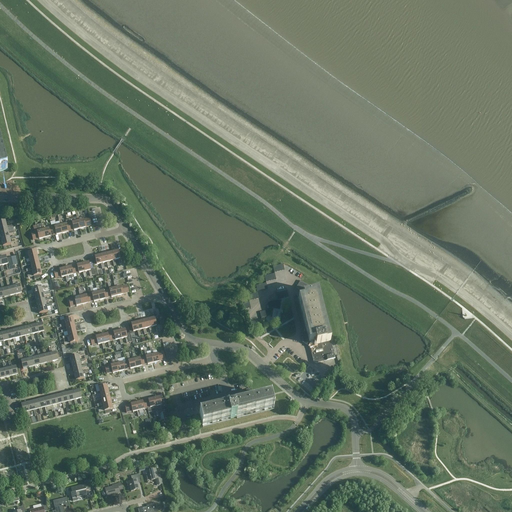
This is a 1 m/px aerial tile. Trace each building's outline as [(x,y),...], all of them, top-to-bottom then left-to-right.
[(0,171),(9,169),(0,133),(0,171)] [(78,221),(80,229),(86,227),(92,225),(90,218),(84,220),(84,219),(80,220),(78,215),(76,215),(77,217),(78,221)] [(78,221),(77,217),(68,219),(69,224),(71,230),(74,230),(80,229),(78,221)] [(0,228),(7,226),(6,222),(11,221),(11,219),(0,221),(0,228)] [(71,230),(69,224),(67,224),(62,225),(61,219),(59,220),(60,225),(61,225),(63,233),(69,232),(68,231),(71,230)] [(43,229),(43,230),(42,224),(41,224),(37,225),(35,226),(37,231),(34,232),(35,232),(31,233),(33,240),(39,239),(45,238),(43,229)] [(54,235),(52,228),(49,229),(49,228),(45,229),(44,224),(42,224),(43,230),(43,229),(45,238),(51,236),(51,235),(54,235)] [(60,225),(56,226),(56,224),(51,225),(52,228),(54,235),(56,234),(56,235),(63,233),(61,225),(60,225)] [(8,232),(7,228),(13,227),(12,225),(7,226),(0,228),(0,233),(0,234),(8,232)] [(10,238),(9,234),(14,233),(14,231),(8,232),(0,234),(2,240),(10,238)] [(3,246),(11,244),(10,240),(16,239),(15,237),(10,238),(2,240),(3,246)] [(34,251),(33,248),(27,249),(28,252),(29,257),(23,258),(24,260),(29,259),(29,258),(38,256),(36,250),(34,251)] [(115,260),(119,259),(120,265),(122,264),(121,259),(124,258),(122,252),(119,252),(119,250),(113,252),(115,260)] [(116,266),(115,260),(113,252),(107,253),(109,262),(113,261),(114,266),(116,266)] [(110,267),(109,262),(107,253),(101,255),(103,263),(107,262),(108,267),(110,267)] [(105,268),(103,263),(101,255),(95,256),(95,258),(92,259),(94,265),(101,264),(103,269),(105,268)] [(2,266),(6,265),(8,270),(10,270),(9,267),(7,259),(6,256),(0,257),(2,266)] [(31,264),(39,262),(38,256),(29,258),(29,259),(30,263),(25,264),(25,266),(31,265),(31,264)] [(16,257),(7,259),(9,267),(15,266),(18,265),(16,257)] [(32,270),(41,268),(39,262),(31,264),(31,265),(32,268),(26,270),(27,272),(32,270)] [(85,272),(89,271),(90,276),(95,275),(94,269),(91,269),(89,262),(83,263),(85,272)] [(86,277),(85,272),(83,263),(77,265),(77,266),(74,266),(76,273),(79,272),(79,273),(83,272),(85,278),(86,277)] [(76,273),(74,266),(72,267),(72,266),(65,268),(68,276),(72,275),(72,277),(74,277),(74,275),(73,274),(76,273)] [(41,278),(40,275),(42,274),(41,268),(32,270),(33,274),(28,276),(28,278),(34,276),(35,279),(41,278)] [(69,281),(68,276),(65,268),(59,269),(60,270),(54,271),(55,278),(61,277),(61,278),(66,276),(67,282),(69,281)] [(14,286),(16,295),(22,293),(20,285),(16,286),(14,280),(12,281),(14,286)] [(303,298),(298,299),(307,334),(305,336),(304,338),(308,340),(305,344),(307,341),(309,343),(310,342),(310,344),(308,347),(309,347),(310,348),(313,362),(316,364),(335,359),(330,342),(330,341),(318,291),(315,292),(314,289),(300,281),(296,288),(305,293),(306,293),(307,294),(303,295),(303,298)] [(14,286),(10,287),(9,282),(7,282),(8,288),(10,296),(16,295),(14,286)] [(115,288),(117,296),(124,295),(123,294),(129,292),(127,285),(122,287),(122,286),(117,287),(116,282),(114,282),(115,288)] [(8,288),(4,289),(3,283),(1,284),(2,289),(4,297),(10,296),(8,288)] [(115,288),(111,289),(110,283),(108,284),(109,289),(109,290),(107,291),(108,298),(111,297),(111,298),(117,296),(115,288)] [(44,294),(43,293),(42,290),(48,288),(47,286),(41,288),(41,285),(37,286),(38,289),(34,290),(35,296),(44,294)] [(108,298),(107,291),(104,291),(104,290),(100,292),(98,286),(96,287),(98,292),(100,300),(106,299),(106,298),(108,298)] [(98,292),(94,293),(93,288),(90,288),(92,294),(89,295),(91,302),(94,301),(94,302),(100,300),(98,292)] [(91,302),(89,295),(87,296),(87,295),(82,296),(81,291),(79,291),(80,296),(82,305),(89,303),(88,303),(91,302)] [(278,299),(288,297),(287,291),(276,293),(278,299)] [(45,300),(45,299),(44,295),(49,294),(49,292),(43,293),(44,294),(35,296),(37,302),(45,300)] [(80,296),(76,297),(75,292),(73,292),(74,298),(74,299),(69,300),(70,307),(76,306),(82,305),(80,296)] [(46,305),(45,301),(51,300),(50,298),(45,299),(45,300),(37,302),(38,307),(46,305)] [(40,314),(48,311),(47,307),(52,306),(52,304),(46,305),(38,307),(40,314)] [(70,318),(70,315),(64,317),(65,324),(60,325),(60,327),(66,326),(74,324),(73,318),(70,318)] [(155,320),(155,318),(149,319),(151,327),(155,326),(156,332),(161,330),(158,319),(155,320)] [(152,333),(151,327),(149,319),(143,321),(145,329),(149,328),(150,333),(152,333)] [(147,334),(145,329),(143,321),(137,322),(139,330),(143,329),(145,335),(147,334)] [(141,336),(139,330),(137,322),(131,324),(132,326),(128,327),(130,335),(134,334),(133,332),(137,331),(139,336),(141,336)] [(38,333),(39,333),(42,332),(44,337),(46,337),(43,323),(36,325),(38,333)] [(67,332),(76,330),(74,324),(66,326),(67,330),(61,331),(62,333),(67,332)] [(40,338),(39,333),(38,333),(36,325),(31,326),(33,334),(37,333),(38,339),(40,338)] [(33,334),(31,326),(25,328),(27,336),(27,337),(31,337),(33,342),(35,341),(33,334)] [(27,337),(27,336),(25,328),(19,329),(21,337),(25,336),(26,342),(28,341),(27,337)] [(22,343),(21,337),(19,329),(13,330),(15,339),(19,338),(20,343),(22,343)] [(121,339),(122,339),(125,338),(127,344),(132,342),(130,334),(127,335),(125,329),(119,331),(121,339)] [(17,344),(15,339),(13,330),(7,332),(9,340),(10,340),(13,339),(15,345),(17,344)] [(69,337),(77,335),(76,330),(67,332),(68,336),(63,337),(63,339),(69,338),(69,337)] [(123,345),(122,339),(121,339),(119,331),(113,332),(113,333),(111,334),(113,341),(120,340),(121,345),(123,345)] [(11,346),(10,340),(9,340),(7,332),(1,333),(4,342),(8,341),(9,346),(11,346)] [(110,342),(113,341),(111,334),(108,334),(102,335),(104,343),(108,342),(109,348),(111,347),(110,342)] [(77,345),(76,342),(78,341),(77,335),(69,337),(69,338),(70,342),(64,343),(65,345),(70,344),(71,347),(77,345)] [(105,349),(104,343),(102,335),(96,337),(90,339),(92,346),(98,344),(98,345),(102,344),(103,349),(105,349)] [(50,354),(52,362),(58,361),(56,352),(52,353),(51,348),(49,348),(50,354)] [(50,354),(46,355),(45,349),(43,350),(44,355),(45,355),(47,363),(52,362),(50,354)] [(152,355),(154,363),(160,362),(160,361),(165,360),(164,353),(158,354),(158,353),(153,355),(152,349),(150,350),(151,355),(152,355)] [(45,355),(44,355),(40,356),(39,351),(37,351),(38,357),(39,357),(41,365),(47,363),(45,355)] [(152,355),(151,355),(148,356),(146,351),(144,351),(146,357),(143,358),(145,365),(147,364),(148,365),(154,363),(152,355)] [(39,357),(38,357),(35,358),(33,352),(31,353),(33,358),(35,366),(41,365),(39,357)] [(145,365),(143,358),(141,359),(140,358),(136,359),(135,353),(133,354),(134,359),(136,368),(142,366),(142,365),(145,365)] [(33,358),(29,359),(27,354),(25,354),(27,360),(29,368),(35,366),(33,358)] [(80,361),(79,357),(84,355),(84,354),(70,357),(72,363),(80,361)] [(23,361),(22,355),(18,356),(19,362),(21,361),(23,369),(29,368),(27,360),(23,361)] [(134,359),(130,360),(129,355),(127,355),(128,361),(126,362),(127,369),(130,369),(136,368),(134,359)] [(127,369),(126,362),(119,363),(117,358),(115,358),(117,364),(119,372),(125,371),(125,370),(127,369)] [(81,367),(80,363),(86,361),(85,359),(80,361),(72,363),(73,369),(81,367)] [(112,363),(110,363),(111,365),(111,366),(107,367),(105,361),(103,361),(107,374),(112,373),(113,374),(119,372),(117,364),(113,365),(112,363)] [(10,368),(12,376),(18,375),(16,366),(12,367),(11,362),(9,362),(10,368)] [(10,368),(6,369),(5,363),(3,364),(4,369),(6,378),(12,376),(10,368)] [(83,373),(83,372),(82,369),(87,367),(87,365),(81,367),(73,369),(74,375),(83,373)] [(76,381),(84,379),(83,374),(89,373),(88,371),(83,372),(83,373),(74,375),(76,381)] [(105,386),(104,383),(98,384),(100,392),(94,393),(95,395),(100,394),(100,393),(108,391),(107,385),(105,386)] [(76,400),(80,399),(81,404),(83,404),(80,390),(74,392),(76,400)] [(102,399),(110,397),(108,391),(100,393),(100,394),(101,398),(96,399),(96,401),(102,400),(102,399)] [(78,405),(76,400),(74,392),(68,393),(70,401),(74,400),(76,406),(78,405)] [(72,407),(70,401),(68,393),(62,395),(64,403),(68,402),(70,407),(72,407)] [(66,408),(64,403),(62,395),(56,396),(58,404),(59,404),(63,403),(64,409),(66,408)] [(60,410),(59,404),(58,404),(56,396),(51,397),(53,406),(57,405),(58,410),(60,410)] [(274,410),(273,404),(271,396),(234,405),(233,400),(229,401),(230,404),(227,404),(227,407),(200,414),(203,427),(231,420),(237,418),(237,419),(274,410)] [(54,411),(53,406),(51,397),(45,399),(47,407),(51,406),(52,412),(54,411)] [(103,405),(111,403),(110,397),(102,399),(102,400),(103,403),(97,405),(98,407),(103,405)] [(156,407),(157,407),(160,406),(162,411),(168,410),(165,398),(161,399),(160,397),(154,398),(156,407)] [(158,412),(157,407),(156,407),(154,398),(148,400),(146,401),(148,409),(155,407),(156,413),(158,412)] [(48,413),(47,407),(45,399),(39,400),(41,409),(45,408),(47,413),(48,413)] [(43,414),(41,409),(39,400),(33,402),(35,410),(39,409),(41,415),(43,414)] [(145,409),(148,409),(146,401),(143,402),(143,401),(137,403),(139,411),(143,410),(144,415),(146,415),(145,409)] [(37,416),(35,410),(33,402),(27,403),(29,412),(30,412),(33,411),(35,416),(37,416)] [(31,417),(30,412),(29,412),(27,403),(21,405),(23,413),(28,412),(29,417),(31,417)] [(112,413),(111,410),(113,409),(111,403),(103,405),(104,409),(99,411),(99,413),(105,411),(105,414),(112,413)] [(140,416),(139,411),(137,403),(131,404),(131,405),(125,406),(127,413),(133,412),(137,411),(138,417),(140,416)] [(159,485),(163,484),(160,475),(157,475),(156,469),(149,470),(150,473),(146,474),(148,480),(151,479),(152,480),(157,479),(159,485)] [(130,486),(131,491),(140,489),(138,483),(142,483),(140,474),(131,476),(132,481),(127,482),(128,486),(130,486)] [(73,501),(78,500),(77,497),(87,494),(86,490),(91,489),(89,480),(84,482),(85,485),(71,488),(72,493),(71,494),(73,501)] [(104,496),(107,495),(107,496),(120,493),(119,490),(123,489),(121,484),(112,486),(113,487),(105,489),(105,490),(103,491),(102,492),(102,495),(104,496)] [(64,511),(63,508),(63,506),(66,505),(66,507),(69,506),(67,498),(53,501),(56,511),(52,511),(64,511)] [(30,510),(30,511),(44,511),(48,511),(46,503),(41,505),(42,507),(30,510)] [(149,507),(138,509),(138,511),(157,511),(155,503),(148,505),(149,507)]
